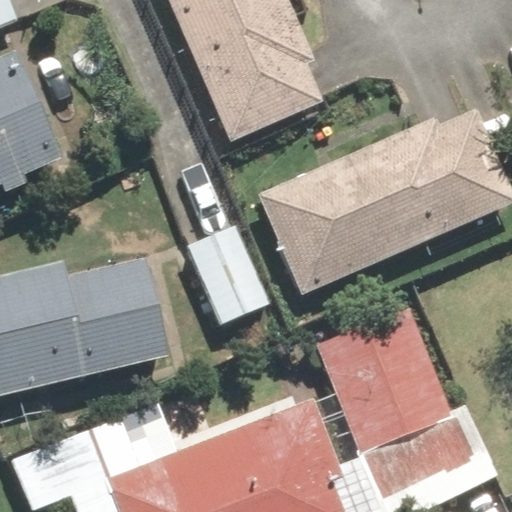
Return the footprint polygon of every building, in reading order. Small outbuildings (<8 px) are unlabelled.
[(300,0),(169,0),(229,149),(342,105),(300,0)] [(1,50),(0,50),(0,183),(52,160),(1,50)] [(511,204),(511,199),(472,113),(260,210),(302,301),(511,204)] [(233,229),(184,250),(222,335),(270,314),(233,229)] [(0,290),(0,400),(160,361),(135,258),(0,290)] [(421,309),(320,348),(383,511),(420,511),(490,486),(421,309)] [(100,482),(111,511),(342,511),(300,404),(100,482)] [(41,449),(7,463),(26,511),(28,511),(62,498),(41,449)]
